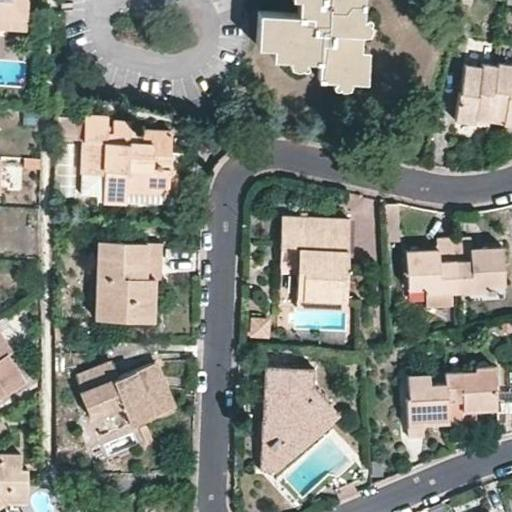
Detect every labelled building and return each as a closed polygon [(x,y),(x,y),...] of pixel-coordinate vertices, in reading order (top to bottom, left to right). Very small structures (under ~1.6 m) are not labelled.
[(0,0),(0,18),(25,19),(26,0),(0,0)] [(298,0),(298,12),(259,10),(258,44),(272,45),(273,56),(319,58),(318,76),(366,79),(368,47),(359,46),(362,0),(298,0)] [(0,28),(25,30),(25,19),(0,18),(0,28)] [(511,63),(498,62),(497,65),(489,122),(511,124),(511,63)] [(489,122),(497,65),(483,63),(482,67),(466,64),(463,92),(459,91),(455,121),(464,122),(489,126),(489,122)] [(75,88),(58,84),(57,95),(77,98),(79,90),(79,89),(75,88)] [(85,116),(57,115),(57,138),(85,139),(85,116)] [(169,196),(170,151),(171,141),(172,130),(130,129),(130,121),(112,121),(112,132),(107,132),(108,117),(85,116),(85,139),(83,172),(104,173),(103,200),(127,201),(127,193),(169,196)] [(183,152),(170,151),(169,196),(127,193),(127,201),(181,203),(183,152)] [(104,173),(83,172),(83,195),(98,196),(97,199),(103,200),(104,173)] [(405,244),(402,205),(387,206),(390,245),(405,244)] [(283,215),(281,247),(298,247),(298,265),(297,281),(296,296),(346,298),(349,219),(283,215)] [(464,237),(454,238),(457,290),(488,288),(487,283),(503,282),(501,245),(471,247),(470,236),(464,237)] [(457,290),(454,238),(442,238),(438,239),(438,249),(407,250),(409,287),(426,286),(427,291),(452,290),(457,290)] [(162,243),(100,240),(97,317),(153,320),(154,298),(155,277),(161,277),(162,243)] [(298,247),(281,247),(280,265),(298,265),(298,247)] [(452,290),(427,291),(427,306),(452,304),(452,290)] [(346,298),(296,296),(296,307),(345,310),(346,298)] [(17,330),(7,315),(0,319),(0,329),(5,338),(17,330)] [(269,316),(252,316),(252,331),(269,332),(269,316)] [(0,329),(0,396),(26,380),(8,352),(12,349),(5,338),(0,329)] [(60,329),(60,339),(74,340),(74,329),(60,329)] [(113,361),(77,376),(84,389),(81,391),(92,416),(122,404),(131,423),(171,406),(160,381),(152,362),(119,376),(113,361)] [(265,364),(264,403),(272,403),(271,419),(264,419),(263,437),(270,444),(262,451),(261,468),(277,468),(297,449),(299,434),(294,430),(310,416),(321,427),(339,410),(314,383),(314,367),(265,364)] [(444,374),(445,383),(447,421),(464,420),(463,409),(476,408),(485,407),(496,407),(493,366),(474,367),(474,372),(444,374)] [(447,421),(445,383),(429,384),(428,374),(407,375),(409,398),(406,398),(408,436),(418,436),(424,435),(423,422),(447,421)] [(272,403),(264,403),(264,411),(264,419),(271,419),(272,403)] [(476,420),(476,408),(463,409),(464,420),(476,420)] [(299,434),(297,449),(321,427),(310,416),(294,430),(299,434)] [(0,503),(6,500),(27,500),(27,466),(19,466),(19,451),(0,451),(0,503)]
